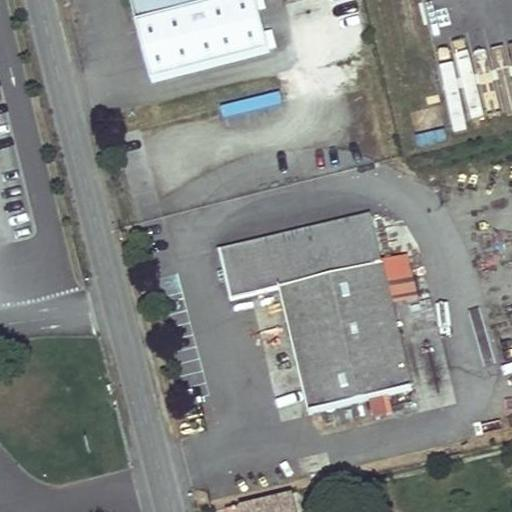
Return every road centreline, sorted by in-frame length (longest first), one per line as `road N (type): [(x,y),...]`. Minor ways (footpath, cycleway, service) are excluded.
road 1 (unknown): [(280,475),(474,435),(481,351),(472,307),(454,254),(420,210),(385,203),(229,240),(221,254),(231,325)]
road 2 (unclassified): [(166,511),(105,318),(63,124),(47,0)]
road 3 (unknown): [(63,124),(136,89),(260,69),(280,81),(284,114),(237,136)]
road 4 (unknown): [(231,325),(280,475)]
road 5 (unknown): [(0,201),(25,327)]
road 6 (unknown): [(159,490),(280,475)]
